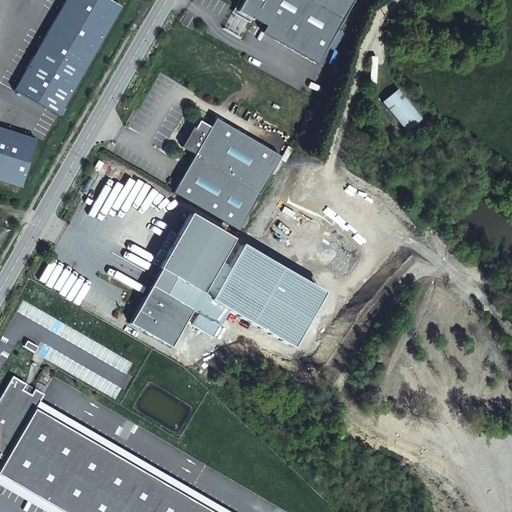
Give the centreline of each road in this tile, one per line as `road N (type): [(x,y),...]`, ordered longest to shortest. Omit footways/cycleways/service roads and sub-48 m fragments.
road 1 (tertiary): [(0,295),(169,0)]
road 2 (track): [(393,0),(382,7),(328,173),(298,223)]
